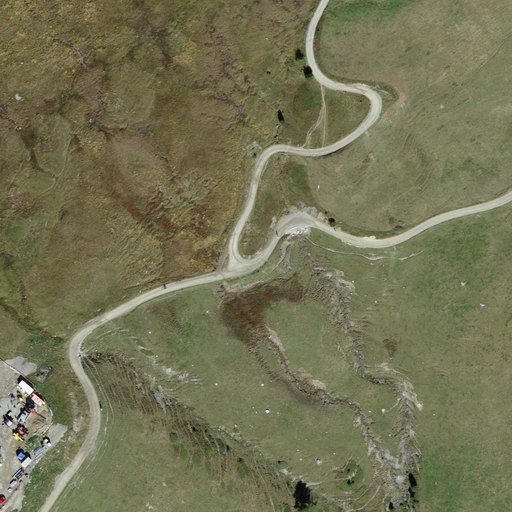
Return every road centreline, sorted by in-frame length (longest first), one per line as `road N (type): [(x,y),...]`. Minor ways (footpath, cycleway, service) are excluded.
road 1 (track): [(325,0),(309,37),(312,66),(322,79),(371,93),(376,111),(331,149),(276,148),(263,156),(232,246),(237,270)]
road 2 (track): [(43,511),(93,432),(96,407),(73,354),(79,334),(165,288),(237,270)]
road 3 (track): [(237,270),(261,259),(289,219),(382,244),(511,196)]
